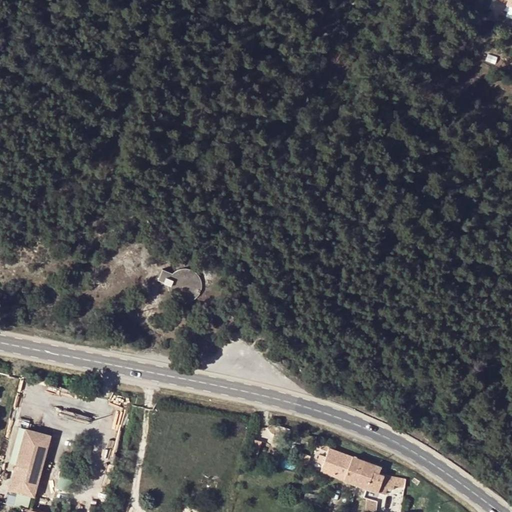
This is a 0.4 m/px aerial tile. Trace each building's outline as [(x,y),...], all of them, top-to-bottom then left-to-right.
[(173,272),(163,268),(158,279),(168,284),(169,289),(171,294),(174,298),(177,299),(182,301),(187,301),(190,301),(192,300),(196,297),(200,293),(201,290),(202,288),(202,285),(201,280),(200,277),(198,274),(196,272),(192,269),(189,268),(184,268),(181,268),(176,270),(173,272)] [(16,462),(40,468),(49,431),(25,425),(16,462)] [(260,441),(252,439),(247,460),(256,461),(260,441)] [(378,472),(380,466),(328,447),(328,445),(320,443),(318,448),(326,450),(319,470),(383,493),(386,482),(388,476),(378,472)] [(241,458),(239,465),(245,467),(247,460),(241,458)] [(40,468),(16,462),(10,486),(34,492),(40,468)] [(403,485),(405,479),(388,476),(386,482),(403,485)] [(323,496),(305,493),(303,500),(321,504),(323,496)]
